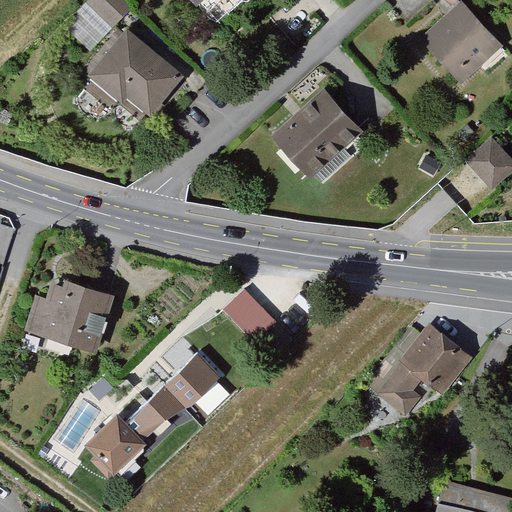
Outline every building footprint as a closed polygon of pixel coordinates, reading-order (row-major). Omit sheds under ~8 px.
[(96,33),(129,14),(121,0),(81,0),(78,2),(96,33)] [(186,0),(195,9),(204,0),(186,0)] [(460,2),(418,41),(460,86),(501,45),(460,2)] [(147,118),(181,77),(124,29),(86,76),(119,104),(124,100),(147,118)] [(322,93),(270,139),(309,180),(361,133),(322,93)] [(494,186),(511,169),(511,152),(493,132),(467,156),(494,186)] [(42,272),(22,330),(93,354),(110,295),(42,272)] [(279,326),(244,293),(227,311),(260,345),(279,326)] [(396,362),(400,365),(374,395),(403,418),(418,401),(409,392),(408,386),(416,379),(437,396),(469,358),(428,326),(396,362)] [(199,350),(160,386),(180,406),(219,371),(199,350)] [(180,406),(160,386),(126,415),(147,437),(180,406)] [(108,478),(147,437),(118,407),(77,450),(108,478)] [(510,511),(511,504),(511,500),(442,482),(433,511),(510,511)]
